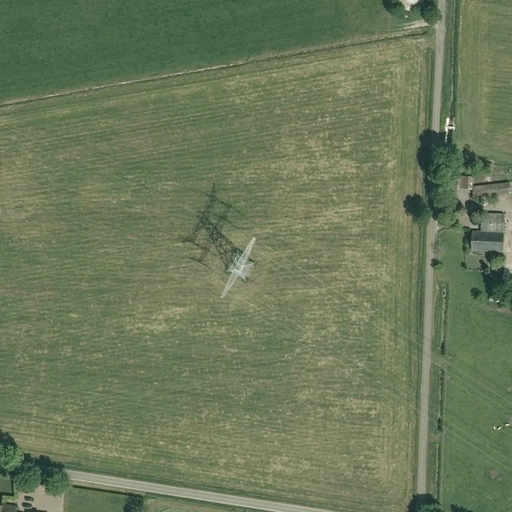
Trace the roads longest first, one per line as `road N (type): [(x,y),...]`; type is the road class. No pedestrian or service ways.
road 1 (unclassified): [(419,511),(441,0)]
road 2 (unclassified): [(304,511),(0,464)]
